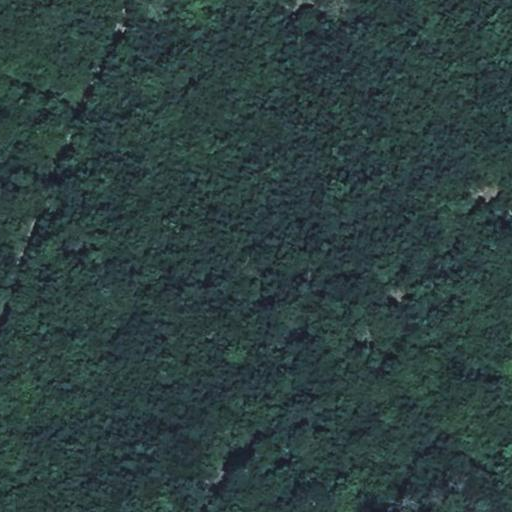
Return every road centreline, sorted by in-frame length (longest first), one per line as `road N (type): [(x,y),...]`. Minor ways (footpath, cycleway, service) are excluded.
road 1 (track): [(511,167),(190,511)]
road 2 (track): [(135,0),(0,327)]
